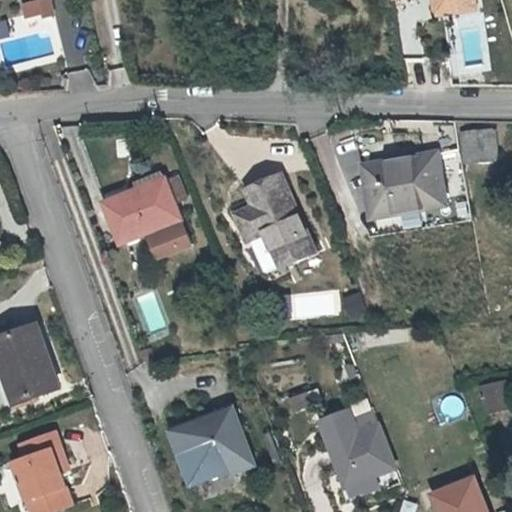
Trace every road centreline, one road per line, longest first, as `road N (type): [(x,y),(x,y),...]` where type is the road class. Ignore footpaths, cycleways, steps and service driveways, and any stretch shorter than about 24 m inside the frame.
road 1 (residential): [(14,115),(162,100),(511,104)]
road 2 (residential): [(14,115),(150,511)]
